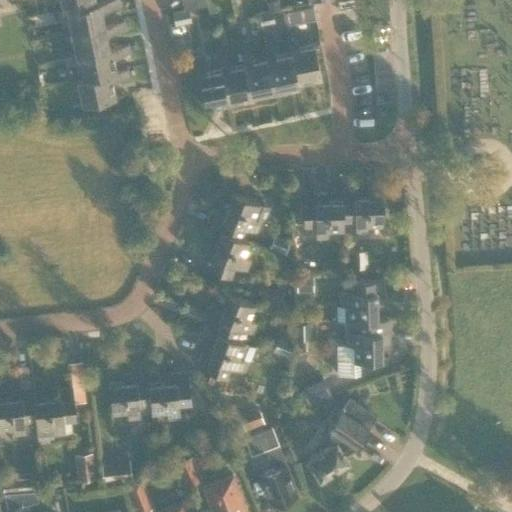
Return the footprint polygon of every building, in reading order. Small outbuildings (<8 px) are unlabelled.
[(71,30),(103,23),(100,8),(120,4),(118,0),(95,0),(62,7),(63,8),(66,7),(71,30)] [(191,20),(188,7),(172,10),(174,23),(191,20)] [(71,30),(76,53),(108,46),(105,32),(125,28),(123,19),(103,23),(71,30)] [(286,30),(290,51),(297,80),(321,75),(314,42),(298,45),(294,28),(286,30)] [(290,51),(275,54),(271,33),(262,35),(266,56),(267,55),(274,88),(298,83),(297,80),(290,51)] [(239,40),(243,63),(244,63),(250,93),(251,93),(274,88),(267,55),(266,56),(251,59),(247,38),(239,40)] [(78,54),(83,76),(116,69),(114,61),(113,61),(112,55),(129,51),(128,42),(108,46),(76,53),(76,54),(78,54)] [(216,51),(220,68),(220,67),(227,100),(235,99),(235,98),(242,96),(242,97),(251,95),(251,93),(250,93),(244,63),(243,63),(229,66),(225,49),(216,51)] [(219,102),(227,100),(220,67),(220,68),(205,71),(201,54),(193,55),(203,105),(211,103),(211,102),(219,101),(219,102)] [(116,69),(83,76),(77,78),(82,102),(115,95),(113,87),(112,87),(110,79),(128,76),(127,67),(116,69)] [(117,125),(78,133),(82,155),(121,148),(122,147),(117,125)] [(125,170),(121,148),(82,155),(81,156),(83,166),(73,168),(78,192),(101,187),(99,175),(125,170)] [(341,186),(341,198),(343,217),(354,217),(354,230),(367,229),(367,222),(382,221),(382,193),(367,193),(366,185),(341,186)] [(222,229),(240,235),(244,224),(256,229),(261,217),(263,218),(268,203),(258,199),(233,189),(227,204),(220,201),(211,224),(222,229)] [(343,217),(341,198),(327,198),(327,190),(302,190),(303,222),(315,222),(315,235),(327,234),(327,226),(343,226),(343,217)] [(248,238),(240,235),(222,229),(217,242),(209,239),(200,262),(229,274),(234,262),(246,267),(250,256),(243,253),(248,238)] [(289,239),(273,233),(269,246),(285,252),(289,239)] [(363,265),(362,248),(348,248),(349,265),(363,265)] [(313,288),(312,274),(295,274),(296,288),(313,288)] [(357,318),(376,317),(376,303),(385,303),(384,278),(353,278),(353,290),(340,290),(340,302),(336,302),(336,319),(357,318)] [(280,288),(260,280),(256,291),(275,298),(280,288)] [(206,326),(217,330),(236,336),(240,325),(252,330),(256,318),(249,315),(254,301),(228,291),(223,305),(215,302),(206,326)] [(389,317),(376,317),(357,318),(357,330),(345,330),(345,342),(336,342),(337,372),(359,372),(359,358),(381,357),(381,342),(389,342),(389,317)] [(311,337),(310,320),(295,321),(296,337),(311,337)] [(236,336),(217,330),(212,343),(204,340),(195,364),(225,375),(229,364),(241,368),(246,357),(249,358),(254,343),(236,336)] [(295,341),(276,335),(272,349),(290,355),(295,341)] [(150,401),(148,381),(147,369),(123,372),(123,380),(108,381),(111,410),(127,408),(127,416),(140,414),(139,412),(151,411),(151,409),(150,401)] [(150,401),(151,409),(166,408),(167,416),(179,414),(178,402),(190,400),(187,369),(162,371),(163,380),(148,381),(150,401)] [(323,375),(299,386),(304,395),(306,402),(325,394),(331,391),(323,375)] [(34,397),(35,426),(37,437),(53,436),(52,431),(65,430),(63,417),(75,416),(74,400),(85,399),(83,383),(47,387),(48,395),(34,397)] [(9,395),(0,396),(0,424),(12,424),(13,431),(25,430),(24,427),(35,426),(34,397),(32,385),(8,387),(9,395)] [(262,421),(257,406),(239,412),(244,427),(262,421)] [(328,425),(331,427),(328,432),(334,442),(308,458),(320,477),(348,459),(343,451),(355,443),(356,444),(368,425),(340,406),(328,425)] [(222,439),(216,425),(199,433),(206,447),(222,439)] [(277,440),(271,425),(245,436),(251,451),(266,445),(275,465),(260,471),(266,487),(272,501),(295,492),(289,476),(291,475),(277,440)] [(94,475),(91,451),(74,452),(76,477),(94,475)] [(201,476),(190,454),(174,462),(185,484),(201,476)] [(130,479),(128,456),(100,459),(102,482),(130,479)] [(34,488),(33,469),(15,471),(15,478),(2,479),(3,491),(34,488)] [(245,511),(247,511),(232,471),(202,484),(213,511),(245,511)] [(152,503),(141,477),(124,484),(135,510),(152,503)] [(190,511),(185,497),(157,508),(157,510),(156,511),(190,511)] [(23,511),(21,503),(8,506),(9,511),(23,511)]
